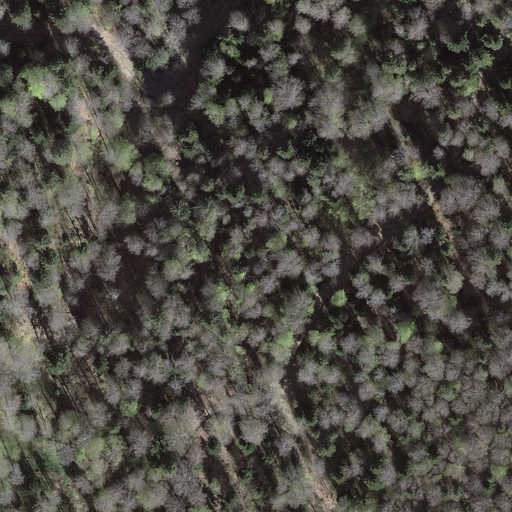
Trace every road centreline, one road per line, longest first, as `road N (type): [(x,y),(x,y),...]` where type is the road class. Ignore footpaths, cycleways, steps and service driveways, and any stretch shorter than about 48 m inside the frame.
road 1 (track): [(511,40),(481,76),(466,149),(434,187),(427,209),(404,216),(304,323),(275,414),(226,405),(203,412),(183,436),(160,511)]
road 2 (track): [(0,27),(99,35),(137,89),(153,97),(170,87),(228,0)]
